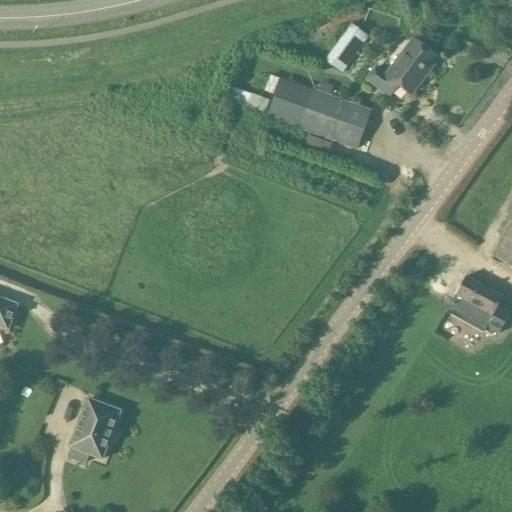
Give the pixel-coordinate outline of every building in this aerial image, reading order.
[(351,24),(324,61),(342,74),(369,37),(351,24)] [(367,79),(389,96),(398,86),(411,96),(438,60),(414,40),(386,76),(376,68),(367,79)] [(251,95),(247,107),(265,114),(264,117),(356,152),(372,111),(278,79),(270,101),(251,95)] [(257,128),(271,133),(274,126),(260,121),(257,128)] [(313,138),(310,147),(329,153),(332,144),(313,138)] [(511,225),(494,257),(511,268),(511,225)] [(465,278),(455,296),(491,316),(486,326),(499,334),(509,314),(498,308),(503,299),(465,278)] [(17,306),(0,299),(0,328),(7,331),(17,306)] [(88,455),(102,460),(120,412),(88,400),(69,448),(71,449),(68,458),(84,464),(88,455)]
